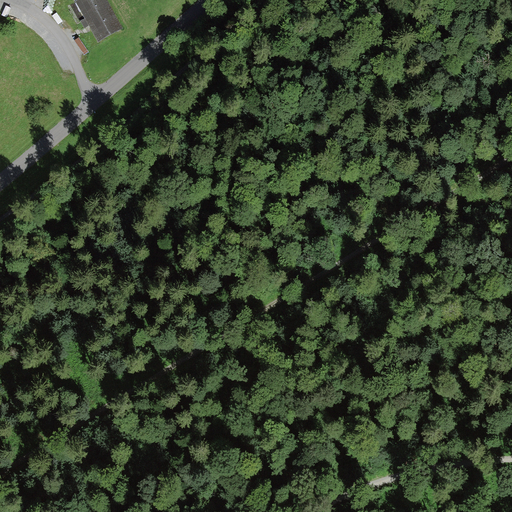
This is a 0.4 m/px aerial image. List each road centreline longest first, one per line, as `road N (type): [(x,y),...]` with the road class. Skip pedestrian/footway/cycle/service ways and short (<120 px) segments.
road 1 (track): [(511,155),(0,469)]
road 2 (residential): [(0,179),(209,0)]
road 3 (track): [(511,456),(445,462),(361,485),(315,511)]
